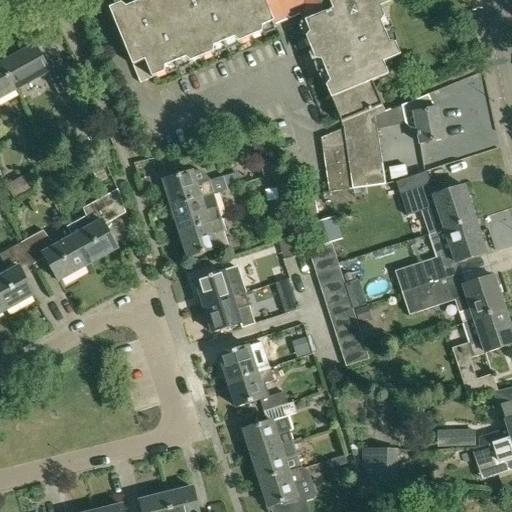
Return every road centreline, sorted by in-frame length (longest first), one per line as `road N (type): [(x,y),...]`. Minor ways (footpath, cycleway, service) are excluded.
road 1 (unclassified): [(0,485),(149,451),(178,431),(148,318)]
road 2 (unclassified): [(0,381),(123,315),(148,318)]
